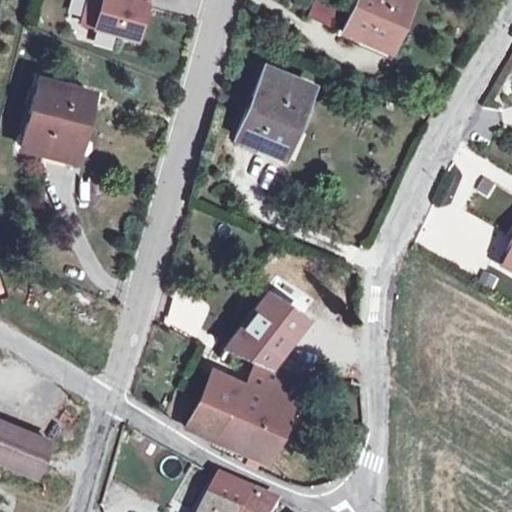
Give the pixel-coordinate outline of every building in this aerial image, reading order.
[(88,0),(82,24),(134,39),(144,0),(88,0)] [(353,0),(339,32),(384,52),(407,0),(353,0)] [(335,30),(341,10),(312,2),(307,21),(335,30)] [(310,87),(263,68),(234,138),(280,158),(310,87)] [(89,94),(37,80),(20,148),(40,154),(43,147),(65,153),(74,121),(81,123),(89,94)] [(272,282),(265,291),(276,299),(283,290),(272,282)] [(265,291),(223,346),(258,363),(261,361),(279,336),(284,340),(301,317),(276,299),(265,291)] [(321,376),(261,361),(258,363),(223,346),(217,358),(249,373),(242,386),(281,405),(290,389),(317,397),(321,376)] [(242,386),(211,372),(199,397),(185,427),(258,459),(272,430),(283,405),(281,405),(242,386)] [(313,415),(361,423),(360,384),(321,376),(317,397),(313,415)] [(0,420),(0,465),(35,480),(50,442),(0,420)] [(239,511),(250,492),(227,482),(211,511),(239,511)] [(149,511),(167,511),(175,496),(161,489),(149,511)] [(250,492),(239,511),(276,511),(280,505),(250,492)] [(175,496),(167,511),(195,511),(197,509),(175,496)]
